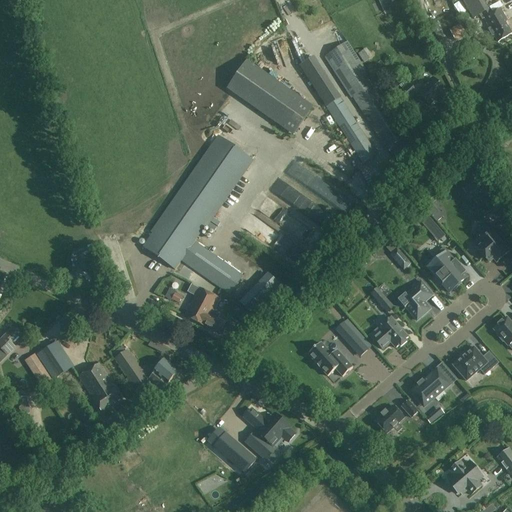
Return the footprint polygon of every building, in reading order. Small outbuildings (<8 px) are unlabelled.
[(275,4),(270,6),(268,0),(262,0),(265,8),(272,30),(282,27),(275,4)] [(462,0),(474,19),(480,15),(489,9),(485,2),(484,0),(462,0)] [(492,13),(489,9),(480,15),(482,19),(484,18),(491,30),(489,31),(492,36),(494,35),(498,42),(506,38),(506,37),(492,13)] [(511,33),(511,18),(507,21),(500,9),(492,13),(506,37),(511,33)] [(453,20),(447,25),(450,30),(457,25),(453,20)] [(466,35),(460,25),(449,30),(455,41),(466,35)] [(386,149),(408,135),(407,133),(411,130),(402,117),(398,120),(347,42),(326,56),(386,149)] [(355,47),(359,57),(366,54),(362,45),(355,47)] [(310,77),(326,107),(363,165),(377,155),(322,70),(314,57),(302,64),(309,77),(310,77)] [(294,135),(314,107),(248,61),(228,89),(294,135)] [(444,90),(432,79),(418,93),(429,105),(438,97),(441,100),(447,94),(444,91),(444,90)] [(408,102),(418,93),(408,84),(399,93),(408,102)] [(181,260),(194,242),(253,160),(221,137),(143,247),(175,269),(181,260)] [(483,183),(474,172),(459,185),(468,196),(483,183)] [(430,202),(429,201),(423,206),(425,208),(430,214),(436,209),(430,202)] [(312,204),(307,213),(317,217),(321,208),(312,204)] [(226,208),(210,220),(230,247),(246,235),(226,208)] [(293,215),(289,222),(308,234),(312,227),(293,215)] [(432,234),(439,228),(432,220),(425,226),(432,234)] [(481,244),(477,248),(489,262),(493,258),(497,262),(509,252),(509,251),(511,248),(511,247),(506,240),(502,244),(490,230),(485,234),(484,233),(482,235),(483,236),(478,240),(481,244)] [(181,260),(229,295),(243,276),(194,242),(181,260)] [(403,255),(397,249),(390,255),(396,261),(403,255)] [(361,262),(364,266),(373,258),(370,254),(361,262)] [(77,257),(82,271),(89,268),(84,255),(77,257)] [(430,270),(449,293),(462,282),(459,279),(466,273),(455,260),(453,262),(447,255),(430,270)] [(345,277),(349,282),(354,277),(350,273),(345,277)] [(240,303),(254,317),(282,289),(268,274),(240,303)] [(406,295),(405,294),(404,295),(409,300),(402,305),(404,307),(404,308),(405,309),(405,308),(417,321),(428,312),(422,305),(433,296),(421,282),(406,295)] [(172,300),(179,304),(182,298),(175,294),(176,292),(171,289),(165,300),(170,303),(172,300)] [(220,315),(213,311),(219,300),(199,289),(185,316),(205,327),(206,326),(220,333),(225,323),(218,319),(220,315)] [(387,313),(393,308),(377,289),(371,295),(387,313)] [(59,312),(63,318),(68,315),(63,309),(59,312)] [(391,318),(370,336),(382,350),(391,342),(396,348),(399,345),(401,347),(407,342),(405,340),(408,338),(391,318)] [(511,350),(511,324),(507,319),(503,322),(502,320),(496,325),(498,327),(494,330),(499,336),(498,337),(503,342),(504,341),(511,350)] [(353,331),(356,335),(366,328),(363,324),(353,331)] [(17,337),(9,330),(0,340),(0,352),(6,358),(14,349),(9,345),(17,337)] [(361,342),(351,332),(343,339),(353,350),(361,342)] [(57,343),(39,355),(55,379),(73,367),(57,343)] [(321,343),(308,355),(315,363),(315,364),(319,369),(320,368),(328,377),(336,370),(343,377),(353,368),(337,351),(332,355),(321,343)] [(365,347),(352,358),(363,370),(376,360),(365,347)] [(489,353),(483,358),(474,347),(453,366),(466,382),(487,364),(492,369),(498,363),(489,353)] [(137,393),(150,384),(147,381),(127,351),(115,359),(137,393)] [(52,381),(35,354),(24,361),(42,388),(52,381)] [(154,373),(147,381),(150,384),(160,391),(166,383),(168,384),(178,371),(164,360),(153,372),(154,373)] [(122,399),(100,364),(79,377),(101,412),(122,399)] [(418,386),(411,392),(422,405),(429,399),(431,401),(455,380),(446,369),(435,379),(431,375),(423,382),(422,381),(417,385),(418,386)] [(408,401),(401,407),(412,418),(418,412),(408,401)] [(21,419),(30,413),(29,403),(19,403),(14,412),(21,419)] [(386,435),(404,418),(393,407),(387,413),(385,411),(381,415),(382,416),(375,422),(386,435)] [(441,408),(436,412),(440,417),(445,412),(441,408)] [(276,449),(273,447),(282,437),(289,442),(295,435),(289,429),(274,415),(267,423),(252,409),(244,418),(257,430),(247,443),(266,460),(276,449)] [(430,425),(435,420),(431,416),(426,420),(430,425)] [(207,441),(245,474),(257,461),(218,428),(207,441)] [(511,453),(509,449),(497,458),(510,475),(511,473),(511,453)] [(464,469),(459,463),(450,471),(454,476),(449,480),(462,496),(468,491),(472,495),(482,486),(476,480),(482,475),(471,463),(464,469)]
